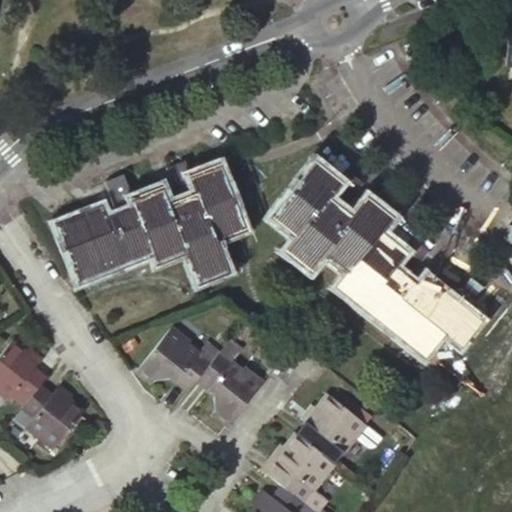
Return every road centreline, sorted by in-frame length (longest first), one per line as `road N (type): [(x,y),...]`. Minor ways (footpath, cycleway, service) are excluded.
road 1 (tertiary): [(0,156),(96,105),(308,25)]
road 2 (residential): [(511,234),(425,163),(375,106),(343,45)]
road 3 (residential): [(130,439),(126,420),(0,221)]
road 4 (residential): [(33,511),(93,483),(124,456),(130,439)]
